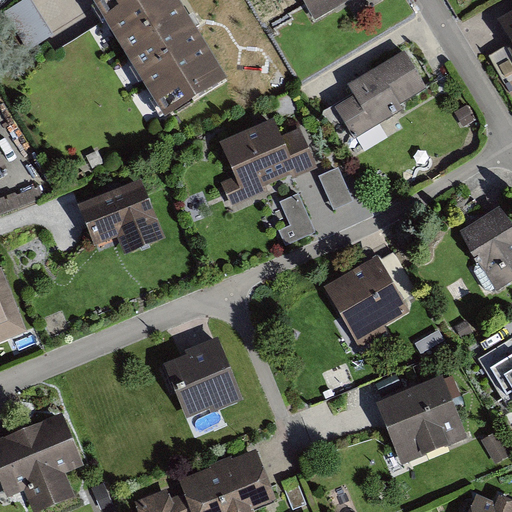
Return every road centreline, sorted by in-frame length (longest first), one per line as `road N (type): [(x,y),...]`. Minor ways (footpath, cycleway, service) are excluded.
road 1 (residential): [(511,145),(365,230),(0,386)]
road 2 (residential): [(511,140),(428,0)]
